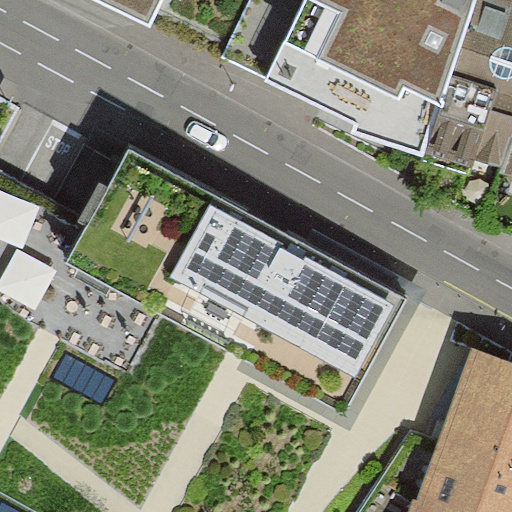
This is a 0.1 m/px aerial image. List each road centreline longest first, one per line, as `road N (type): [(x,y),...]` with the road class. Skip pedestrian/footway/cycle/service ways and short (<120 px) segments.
road 1 (tertiary): [(511,287),(0,8)]
road 2 (unknown): [(18,186),(51,221),(229,348),(264,397),(269,451),(248,511)]
